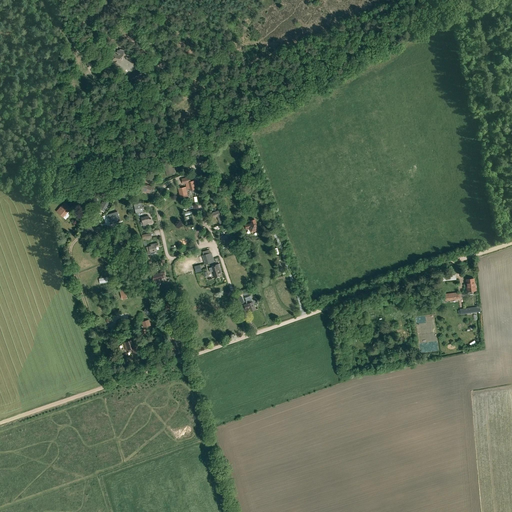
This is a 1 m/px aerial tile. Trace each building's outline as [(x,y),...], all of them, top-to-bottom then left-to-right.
[(112,60),(121,63),(124,51),(120,51),(119,55),(113,54),(112,60)] [(143,76),(139,70),(129,76),(133,82),(143,76)] [(155,179),(150,174),(147,177),(152,182),(155,179)] [(247,180),(234,185),(236,190),(248,186),(247,180)] [(145,184),(143,190),(150,193),(150,190),(153,191),(154,188),(145,184)] [(186,193),(187,193),(186,188),(179,189),(180,194),(182,194),(182,197),(187,197),(186,193)] [(219,202),(215,192),(211,194),(212,197),(210,198),(212,202),(215,200),(216,203),(219,202)] [(107,198),(100,209),(104,212),(111,200),(107,198)] [(67,204),(65,202),(57,211),(63,217),(66,214),(66,213),(68,211),(69,212),(71,210),(66,205),(67,204)] [(143,211),(142,205),(134,206),(136,213),(143,211)] [(219,221),(223,219),(220,210),(212,213),(214,219),(218,218),(219,221)] [(117,212),(107,215),(110,225),(120,221),(117,212)] [(151,219),(149,219),(148,216),(142,218),(143,225),(147,224),(147,223),(152,222),(151,219)] [(250,228),(251,232),(258,230),(255,222),(245,226),(246,229),(250,228)] [(221,237),(223,243),(230,241),(229,233),(225,234),(226,236),(221,237)] [(101,241),(92,245),(95,252),(104,247),(101,241)] [(151,245),(151,246),(147,248),(148,254),(151,254),(150,252),(157,250),(156,247),(158,246),(157,243),(151,245)] [(202,255),(205,265),(215,262),(212,252),(202,255)] [(212,267),(209,268),(210,272),(213,271),(215,278),(221,276),(219,272),(221,272),(219,264),(211,266),(212,267)] [(467,284),(467,291),(476,290),(475,283),(474,283),(473,278),(466,279),(467,284)] [(127,298),(124,288),(119,289),(122,300),(127,298)] [(459,299),(458,293),(442,294),(443,301),(459,299)] [(244,305),(246,309),(249,308),(250,312),(253,311),(253,310),(255,310),(253,302),(247,304),(244,305)] [(480,307),(460,309),(460,315),(481,312),(480,307)] [(125,327),(122,320),(116,322),(119,329),(125,327)] [(151,325),(149,320),(142,322),(144,328),(151,325)] [(117,333),(115,326),(109,328),(111,335),(117,333)] [(135,345),(133,340),(126,342),(129,350),(135,348),(134,346),(135,345)]
